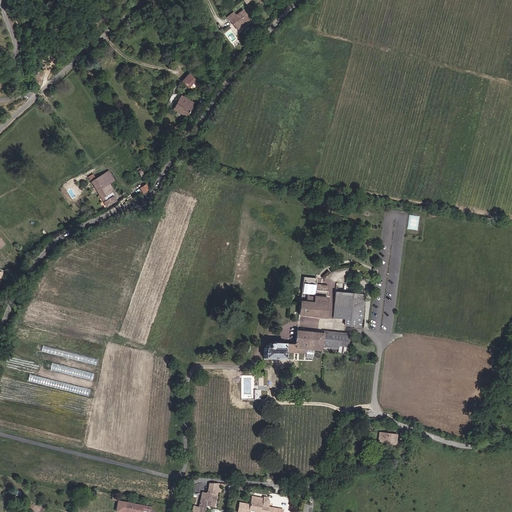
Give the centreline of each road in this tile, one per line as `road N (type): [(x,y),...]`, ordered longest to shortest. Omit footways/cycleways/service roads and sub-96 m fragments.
road 1 (residential): [(0,335),(17,291),(48,249),(157,187),(232,72),(301,0)]
road 2 (residential): [(511,442),(447,442),(376,414),(353,415),(308,483),(197,480),(180,511)]
road 3 (residential): [(0,129),(144,0)]
